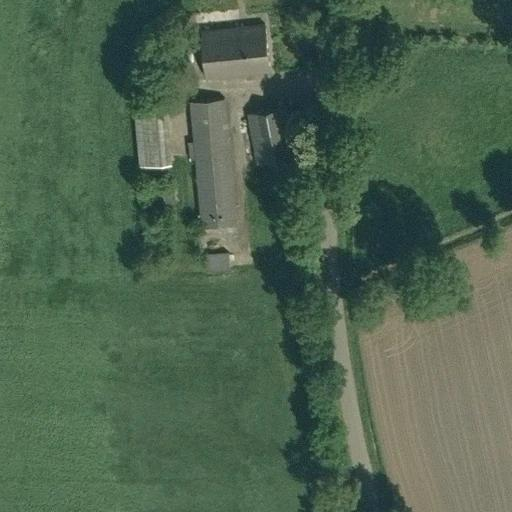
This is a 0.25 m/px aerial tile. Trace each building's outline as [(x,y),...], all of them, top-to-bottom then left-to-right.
[(207,77),(270,70),(265,24),(203,31),(207,77)] [(202,226),(236,223),(225,99),(191,102),(202,226)] [(140,167),(172,164),(166,104),(134,107),(140,167)] [(258,163),(297,155),(287,106),(248,113),(258,163)] [(174,201),(173,189),(162,190),(163,202),(174,201)] [(207,270),(230,269),(228,251),(205,254),(207,270)]
